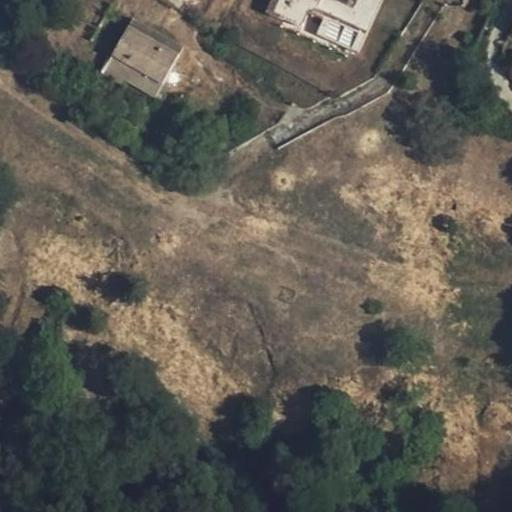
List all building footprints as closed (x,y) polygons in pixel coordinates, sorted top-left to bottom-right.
[(273,0),(268,11),(287,19),(304,27),(306,24),(310,14),(324,20),(320,31),(319,34),(352,49),(360,53),(383,0),(359,0),(356,7),(341,0),(335,0),(333,3),(326,0),(273,0)] [(174,39),(134,17),(131,24),(171,46),(174,39)] [(320,31),(306,24),(304,27),(287,19),(282,27),(347,58),(352,49),(319,34),(320,31)] [(114,54),(165,82),(185,46),(174,39),(171,46),(131,24),(114,54)] [(158,95),(165,82),(114,54),(104,72),(126,83),(127,79),(158,95)] [(165,124),(156,139),(170,148),(179,133),(165,124)]
